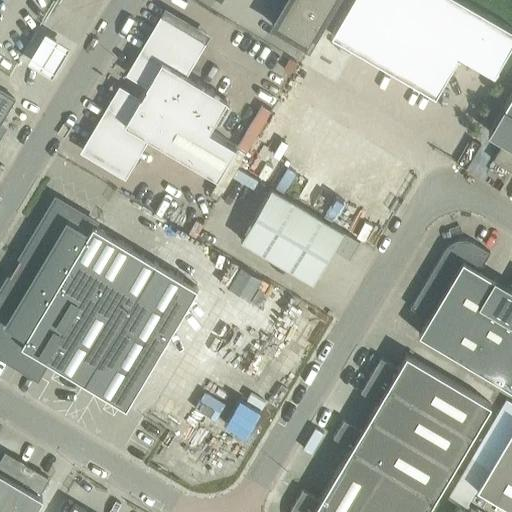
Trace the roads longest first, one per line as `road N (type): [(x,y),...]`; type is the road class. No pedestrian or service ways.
road 1 (unclassified): [(121,0),(0,208),(0,399),(183,511)]
road 2 (unclassified): [(237,511),(413,218),(442,191),(511,217)]
